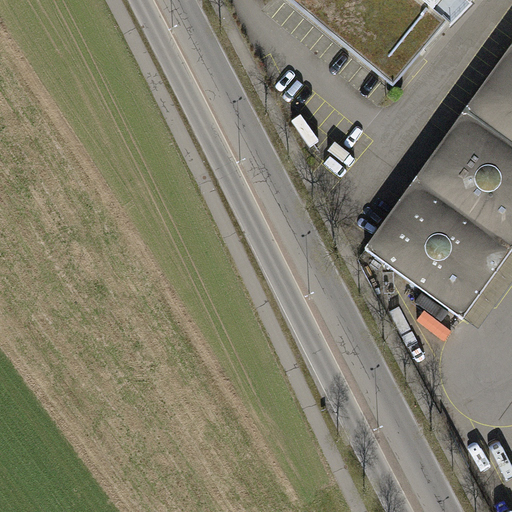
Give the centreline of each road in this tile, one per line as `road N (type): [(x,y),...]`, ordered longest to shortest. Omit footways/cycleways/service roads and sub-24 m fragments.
road 1 (secondary): [(443,511),(178,0)]
road 2 (secondary): [(139,0),(402,511)]
